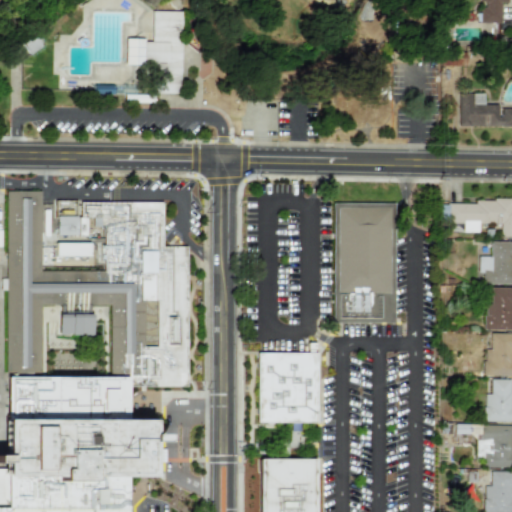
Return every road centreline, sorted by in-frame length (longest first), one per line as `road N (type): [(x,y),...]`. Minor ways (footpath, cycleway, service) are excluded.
road 1 (tertiary): [(511,163),(223,159)]
road 2 (tertiary): [(223,159),(0,156)]
road 3 (tertiary): [(223,449),(224,254)]
